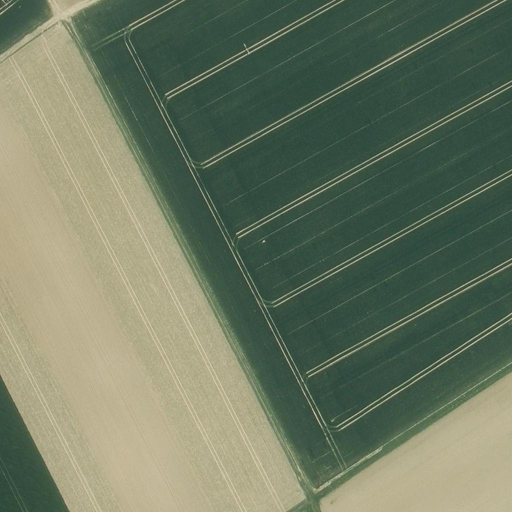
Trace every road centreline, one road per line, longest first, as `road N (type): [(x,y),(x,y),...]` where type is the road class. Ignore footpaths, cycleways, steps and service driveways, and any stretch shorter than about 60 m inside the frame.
road 1 (track): [(317,511),(61,15)]
road 2 (track): [(295,511),(511,367)]
